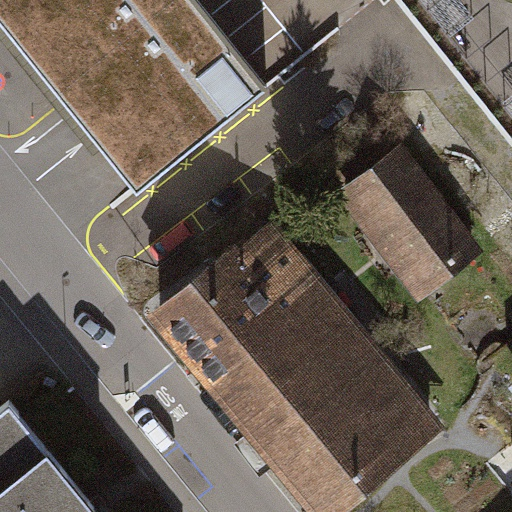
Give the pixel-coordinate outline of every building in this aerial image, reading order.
[(138,197),(272,92),(199,0),(0,0),(0,21),(74,115),(138,197)] [(511,0),(428,0),(511,115),(511,0)] [(352,187),(425,284),(474,247),(401,151),(352,187)] [(161,310),(323,506),(430,418),(271,224),(234,255),(232,252),(161,310)] [(101,511),(9,399),(0,406),(0,511),(101,511)]
